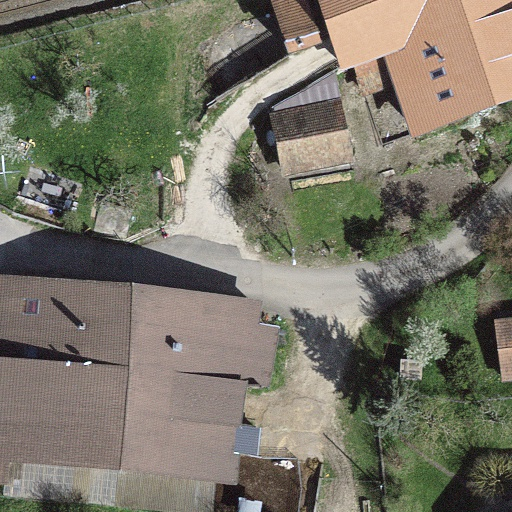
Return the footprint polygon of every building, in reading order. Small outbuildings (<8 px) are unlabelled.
[(400,77),(418,132),(511,98),(511,0),(274,0),(291,54),(335,28),(348,64),(353,62),(363,91),(400,77)] [(338,157),(329,110),(275,121),(284,167),(338,157)] [(230,478),(255,305),(2,282),(0,296),(0,344),(13,346),(11,364),(8,411),(4,455),(113,466),(230,478)] [(511,322),(497,324),(504,379),(511,377),(511,322)] [(8,411),(11,364),(0,363),(0,482),(8,483),(7,494),(110,504),(113,466),(4,455),(8,411)]
